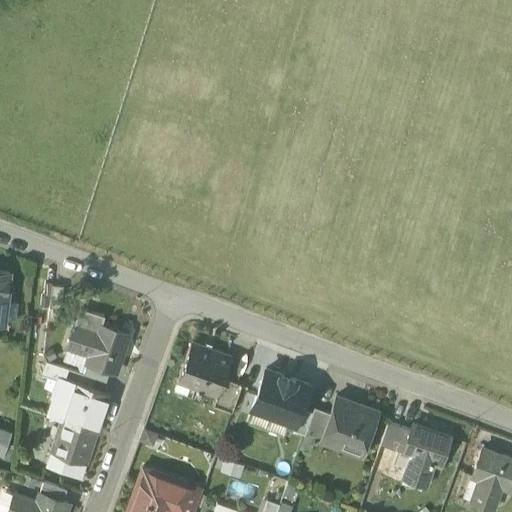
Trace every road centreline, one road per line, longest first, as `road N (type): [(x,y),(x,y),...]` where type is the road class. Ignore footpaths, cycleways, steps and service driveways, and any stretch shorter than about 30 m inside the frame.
road 1 (residential): [(511,423),(173,300)]
road 2 (residential): [(96,511),(173,300)]
road 3 (residential): [(173,300),(0,233)]
